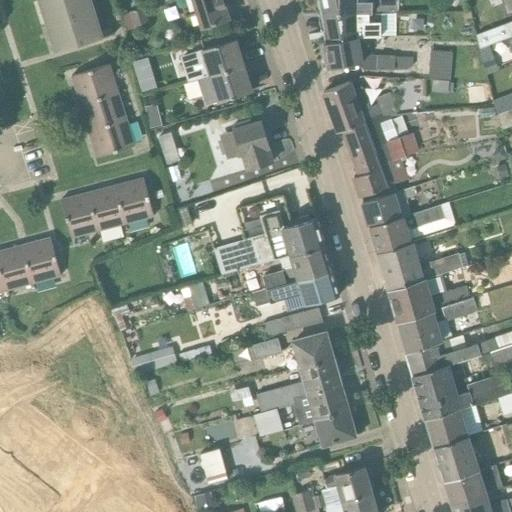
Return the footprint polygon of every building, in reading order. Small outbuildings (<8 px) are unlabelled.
[(82,44),(96,40),(84,0),(40,0),(57,52),(82,44)] [(222,0),(193,0),(197,10),(202,28),(229,20),(222,0)] [(319,0),(323,14),(372,14),(372,1),(379,1),(379,0),(319,0)] [(144,8),(131,12),(136,28),(136,29),(149,25),(144,8)] [(136,28),(131,12),(122,15),(127,31),(136,28)] [(323,43),(358,37),(358,36),(381,37),(381,22),(381,13),(372,14),(323,14),(328,41),(323,42),(323,43)] [(511,21),(476,35),(480,49),(511,37),(511,36),(511,35),(511,21)] [(414,58),(394,57),(394,56),(361,55),(358,37),(323,43),(328,68),(362,62),(363,69),(408,70),(414,66),(414,58)] [(192,81),(198,80),(243,65),(235,39),(184,55),(192,81)] [(483,64),(494,60),(489,45),(480,49),(479,55),(483,64)] [(429,79),(450,81),(452,52),(431,51),(429,79)] [(148,58),(133,62),(142,93),(156,89),(148,58)] [(487,75),(498,70),(494,60),(483,64),(487,75)] [(80,103),(118,91),(109,64),(72,76),(80,103)] [(207,106),(252,92),(243,65),(198,80),(207,106)] [(363,87),(353,90),(350,83),(324,92),(338,131),(343,129),(364,121),(363,121),(382,114),(382,115),(390,115),(397,115),(394,101),(393,102),(390,93),(376,98),(378,104),(370,107),(363,87)] [(89,130),(126,119),(118,91),(80,103),(89,130)] [(497,114),(511,108),(511,93),(493,101),(497,114)] [(511,108),(497,114),(501,131),(511,126),(511,108)] [(160,113),(147,116),(150,129),(163,126),(160,113)] [(375,155),(373,149),(386,144),(399,139),(391,119),(392,119),(390,115),(382,115),(382,114),(363,121),(364,121),(343,129),(355,161),(375,155)] [(89,130),(97,157),(135,146),(126,119),(89,130)] [(243,123),(233,126),(234,131),(242,156),(246,170),(273,162),(268,147),(269,147),(261,122),(251,125),(244,127),(243,123)] [(171,133),(158,136),(166,165),(179,161),(171,133)] [(412,135),(400,139),(406,156),(418,152),(412,135)] [(406,156),(400,139),(399,139),(386,144),(392,160),(393,160),(400,158),(406,156)] [(389,161),(392,160),(386,144),(373,149),(375,155),(355,161),(360,175),(354,177),(361,196),(396,184),(389,161)] [(507,158),(503,146),(495,148),(492,157),(496,163),(507,158)] [(505,164),(495,167),(499,178),(509,175),(505,164)] [(116,185),(126,224),(154,216),(144,178),(116,185)] [(99,231),(126,224),(116,185),(89,193),(99,231)] [(370,227),(410,214),(406,198),(417,195),(415,187),(363,202),(370,227)] [(154,192),(155,199),(163,198),(161,190),(154,192)] [(71,238),(99,231),(89,193),(61,200),(71,238)] [(410,243),(406,230),(445,218),(440,205),(411,215),(410,214),(370,227),(377,253),(412,243),(411,242),(410,243)] [(250,237),(213,248),(222,275),(258,265),(272,261),(279,259),(291,256),(325,246),(325,245),(317,218),(310,220),(309,215),(290,221),(291,226),(283,229),(278,211),(259,216),(264,233),(250,237)] [(23,245),(34,283),(61,276),(51,238),(23,245)] [(410,243),(377,253),(388,290),(424,279),(441,274),(462,268),(458,254),(424,264),(425,268),(419,269),(412,243),(410,243)] [(0,268),(6,291),(34,283),(23,245),(0,251),(0,268)] [(282,270),(263,276),(267,288),(298,279),(332,270),(325,246),(291,256),(279,259),(282,270)] [(267,288),(252,293),(253,294),(256,307),(302,293),(306,305),(340,295),(332,270),(298,279),(267,288)] [(424,279),(388,290),(397,322),(442,308),(471,300),(467,286),(446,292),(441,274),(424,279)] [(196,294),(184,298),(187,310),(200,307),(196,294)] [(442,308),(397,322),(406,353),(453,338),(448,321),(478,312),(474,299),(471,300),(442,308)] [(319,308),(290,316),(294,330),(323,322),(319,308)] [(301,368),(333,359),(326,333),(294,342),(301,368)] [(116,334),(103,348),(115,359),(128,345),(116,334)] [(453,338),(406,353),(413,376),(446,365),(489,352),(497,350),(493,337),(466,346),(463,335),(453,338)] [(278,338),(247,347),(251,361),(282,353),(278,338)] [(511,362),(511,344),(497,350),(489,352),(494,368),(511,362)] [(178,354),(180,362),(211,354),(209,346),(178,354)] [(151,353),(130,359),(133,368),(133,369),(133,370),(135,375),(138,374),(156,369),(151,353)] [(12,355),(3,363),(10,370),(19,362),(12,355)] [(305,381),(257,394),(261,412),(276,408),(277,409),(286,407),(293,405),(295,404),(294,398),(309,394),(309,393),(340,384),(333,359),(301,368),(305,381)] [(19,362),(10,370),(17,378),(25,370),(19,362)] [(446,365),(413,376),(417,389),(425,418),(459,408),(474,403),(498,396),(511,391),(511,385),(508,371),(467,383),(469,391),(456,395),(451,381),(451,379),(446,365)] [(146,382),(150,395),(159,393),(155,379),(146,382)] [(316,419),(348,410),(340,384),(309,393),(309,394),(316,419)] [(59,395),(52,405),(59,411),(67,402),(59,395)] [(232,402),(235,410),(244,407),(242,399),(232,402)] [(67,402),(59,411),(67,417),(74,408),(67,402)] [(261,412),(253,415),(259,437),(283,430),(277,409),(276,408),(261,412)] [(468,436),(459,408),(425,418),(433,446),(468,436)] [(26,409),(0,441),(0,443),(21,460),(48,426),(26,409)] [(154,413),(160,426),(168,422),(162,410),(154,413)] [(323,445),(355,436),(348,410),(316,419),(316,420),(323,445)] [(507,445),(511,443),(511,438),(511,437),(511,422),(501,426),(507,445)] [(48,426),(21,460),(39,475),(67,441),(48,426)] [(97,428),(90,437),(98,443),(105,434),(97,428)] [(188,432),(178,434),(180,445),(189,443),(188,432)] [(105,434),(98,443),(105,449),(113,440),(105,434)] [(444,481),(478,470),(468,436),(433,446),(444,481)] [(67,441),(39,475),(58,490),(85,457),(67,441)] [(220,449),(201,454),(209,484),(228,479),(220,449)] [(85,457),(58,490),(80,507),(107,474),(85,457)] [(503,487),(500,478),(496,465),(478,470),(444,481),(451,502),(485,492),(485,493),(503,487)] [(327,489),(321,490),(326,506),(343,501),(371,493),(364,468),(324,479),(327,489)] [(154,475),(146,484),(154,490),(161,481),(154,475)] [(161,481),(154,490),(162,496),(169,487),(161,481)] [(305,511),(318,508),(326,506),(323,494),(314,497),(312,489),(292,495),(295,511),(305,511)] [(210,492),(194,497),(198,511),(201,511),(214,509),(210,492)] [(489,506),(485,493),(485,492),(451,502),(454,511),(510,511),(507,500),(489,506)] [(119,493),(104,511),(136,511),(139,509),(119,493)] [(343,501),(326,506),(327,510),(327,511),(376,511),(371,493),(343,501)] [(266,511),(278,511),(289,509),(286,495),(264,501),(266,511)]
